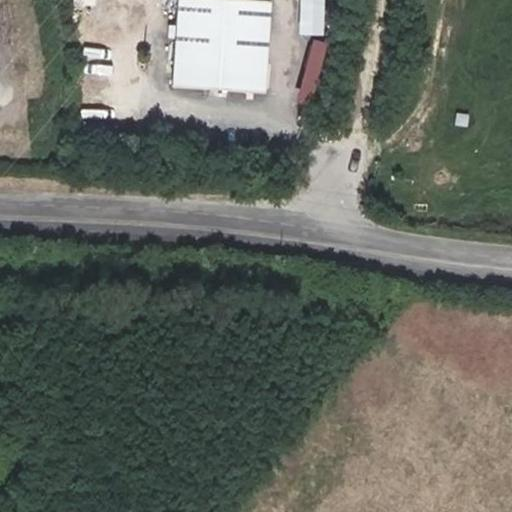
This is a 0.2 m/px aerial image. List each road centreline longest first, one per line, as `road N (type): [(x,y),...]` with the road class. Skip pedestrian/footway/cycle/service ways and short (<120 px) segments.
road 1 (tertiary): [(0,199),(221,214),(511,256)]
road 2 (track): [(374,0),(339,231)]
